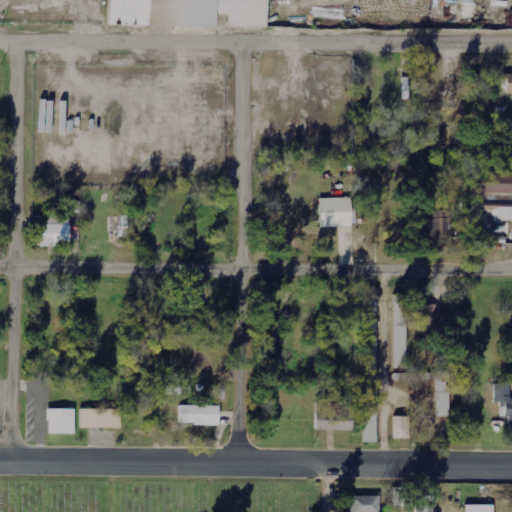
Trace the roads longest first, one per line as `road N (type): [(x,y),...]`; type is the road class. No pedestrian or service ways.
road 1 (secondary): [(511,468),(0,460)]
road 2 (residential): [(511,258),(0,265)]
road 3 (residential): [(511,38),(0,37)]
road 4 (residential): [(237,464),(248,441),(248,38)]
road 5 (residential): [(10,461),(17,265),(12,37)]
